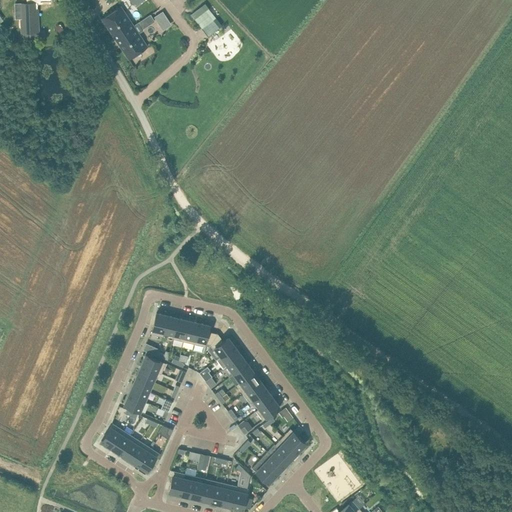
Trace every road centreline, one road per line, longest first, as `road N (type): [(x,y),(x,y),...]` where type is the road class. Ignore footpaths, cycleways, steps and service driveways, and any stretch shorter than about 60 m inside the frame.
road 1 (residential): [(290,484),(322,449),(322,436),(231,313),(152,295),(85,446),(142,498)]
road 2 (track): [(511,453),(202,224)]
road 3 (unclassified): [(77,0),(89,40),(158,152)]
